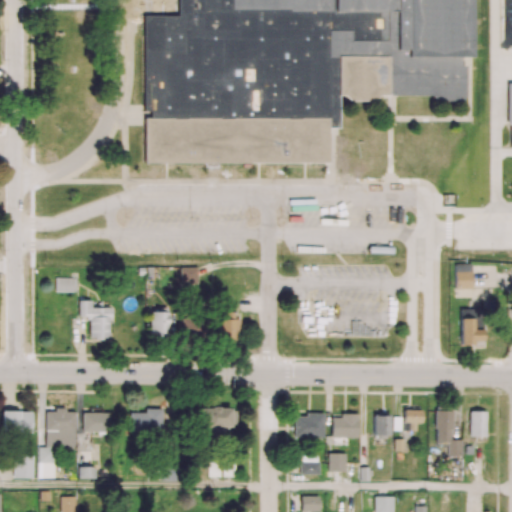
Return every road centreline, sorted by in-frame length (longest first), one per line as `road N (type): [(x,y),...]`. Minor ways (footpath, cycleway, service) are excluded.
road 1 (secondary): [(511,376),(0,372)]
road 2 (tertiary): [(16,0),(16,372)]
road 3 (residential): [(270,511),(268,233)]
